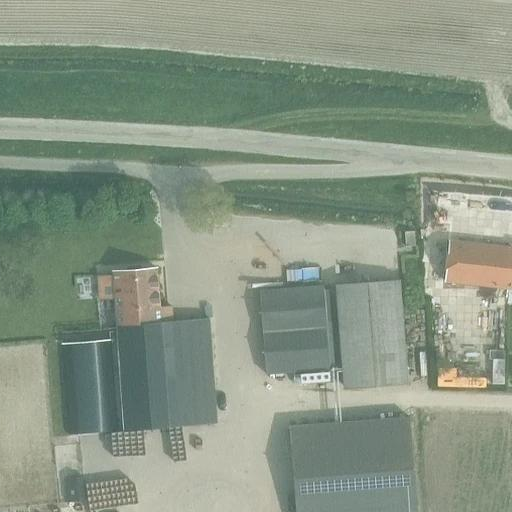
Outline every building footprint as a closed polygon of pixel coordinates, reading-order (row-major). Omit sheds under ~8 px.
[(348,278),(373,277),(372,244),(347,245),(348,278)] [(511,247),(451,246),(450,281),(511,283),(511,247)] [(217,423),(210,319),(161,322),(157,269),(113,272),(124,430),(217,423)] [(406,382),(404,362),(398,280),(335,285),(342,386),(406,382)] [(322,286),(306,287),(258,291),(264,373),(316,369),(317,382),(329,382),(322,286)] [(68,435),(78,434),(117,431),(110,340),(62,344),(68,435)] [(417,511),(410,417),(289,426),(295,511),(417,511)] [(84,503),(83,478),(68,479),(70,504),(84,503)]
